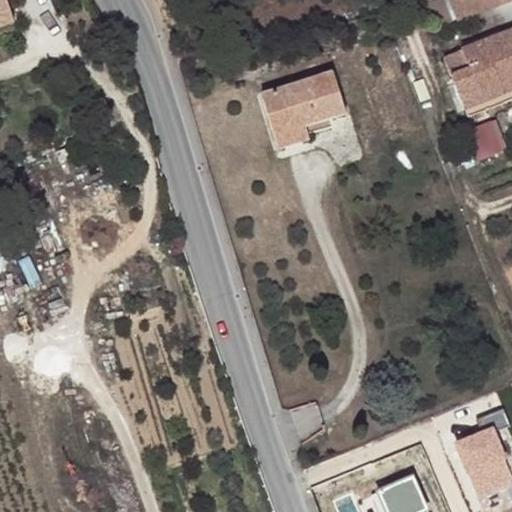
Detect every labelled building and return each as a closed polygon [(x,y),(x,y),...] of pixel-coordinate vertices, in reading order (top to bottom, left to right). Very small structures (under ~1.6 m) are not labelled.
[(0,0),(0,20),(14,17),(8,0),(0,0)] [(511,0),(446,0),(426,8),(435,31),(457,23),(458,25),(511,3),(511,0)] [(511,35),(461,56),(468,75),(451,81),(464,116),(502,100),(505,109),(511,106),(511,35)] [(468,75),(461,56),(444,62),(451,81),(468,75)] [(258,98),(271,139),(302,129),(341,117),(328,76),(258,98)] [(502,100),(464,116),(468,124),(505,109),(502,100)] [(492,126),(465,137),(476,166),(503,155),(492,126)] [(302,129),(271,139),(276,154),(307,144),(302,129)] [(494,426),(454,442),(468,474),(506,459),(494,426)] [(511,474),(506,459),(468,474),(480,500),(511,487),(511,474)] [(413,473),(378,491),(386,511),(418,511),(428,508),(413,473)]
